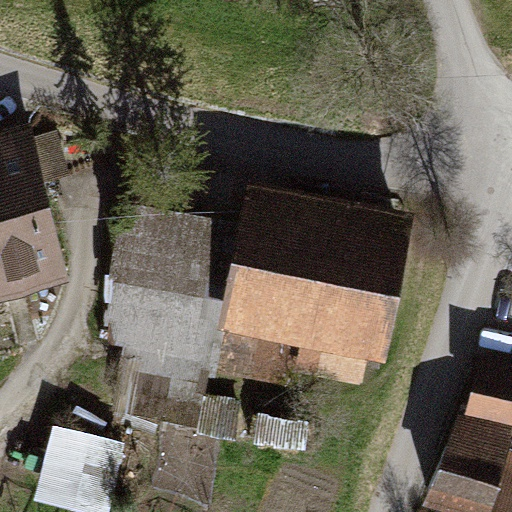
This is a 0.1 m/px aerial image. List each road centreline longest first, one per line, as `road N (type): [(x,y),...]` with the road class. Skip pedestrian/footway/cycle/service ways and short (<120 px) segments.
road 1 (residential): [(0,69),(121,111),(408,167),(504,150)]
road 2 (residential): [(504,150),(466,307),(392,511)]
road 3 (track): [(0,420),(77,310),(121,111)]
road 4 (residential): [(447,0),(504,150)]
